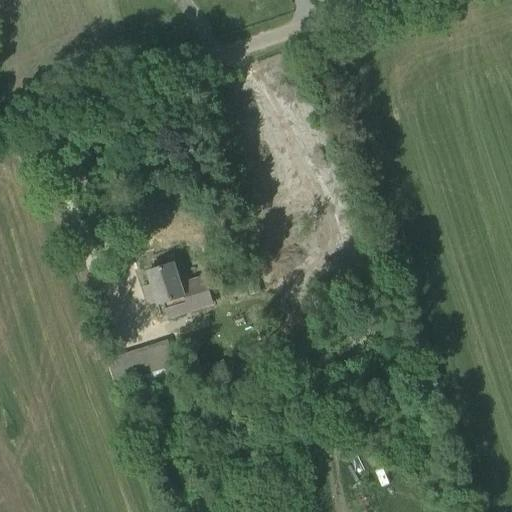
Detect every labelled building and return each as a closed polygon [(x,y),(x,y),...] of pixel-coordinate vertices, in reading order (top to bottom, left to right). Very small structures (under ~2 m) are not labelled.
[(181,286),(173,263),(147,272),(151,286),(143,289),(149,305),(157,302),(158,306),(165,304),(170,319),(213,304),(204,278),(181,286)] [(341,335),(375,323),(369,304),(335,316),(341,335)] [(145,375),(177,365),(169,339),(105,360),(113,385),(145,375)] [(199,383),(228,374),(224,360),(195,368),(199,383)] [(177,365),(145,375),(149,388),(181,379),(177,365)]
